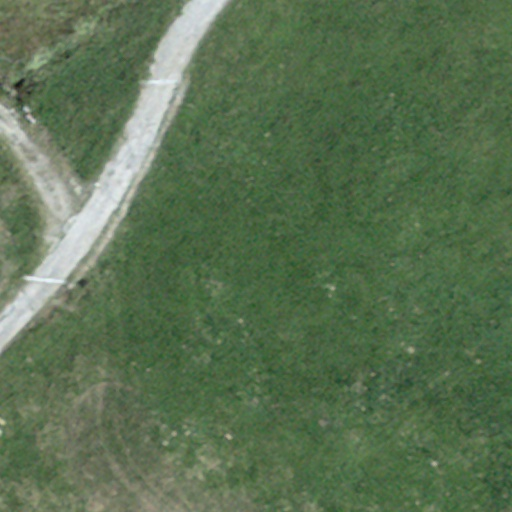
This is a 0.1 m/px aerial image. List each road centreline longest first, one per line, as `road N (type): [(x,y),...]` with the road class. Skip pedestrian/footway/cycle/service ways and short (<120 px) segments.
road 1 (track): [(201,0),(145,145),(73,255)]
road 2 (track): [(73,255),(13,130),(0,122)]
